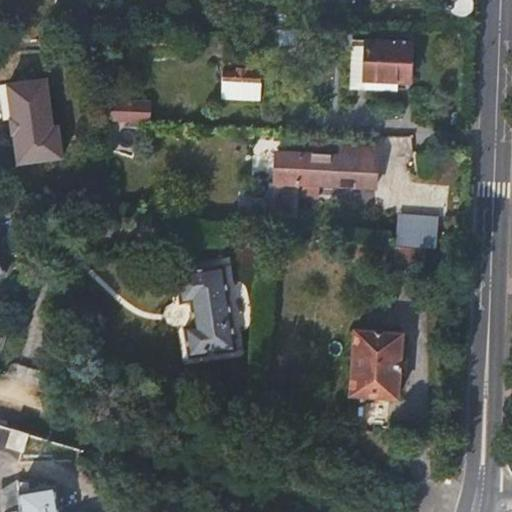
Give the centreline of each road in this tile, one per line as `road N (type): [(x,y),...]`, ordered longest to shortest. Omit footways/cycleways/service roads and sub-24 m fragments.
road 1 (secondary): [(488,342),(501,0)]
road 2 (secondary): [(488,342),(465,511)]
road 3 (secondary): [(486,511),(488,342)]
